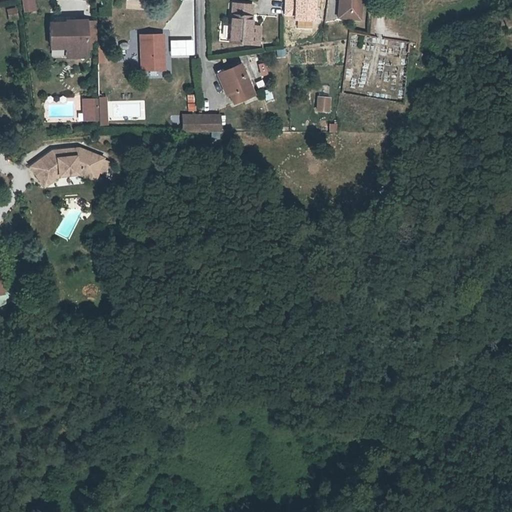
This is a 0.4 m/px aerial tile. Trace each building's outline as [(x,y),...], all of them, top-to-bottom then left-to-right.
[(21,0),(22,11),(33,11),(32,0),(21,0)] [(142,8),(140,0),(125,0),(126,9),(142,8)] [(305,0),(303,11),(321,15),(322,14),(324,5),(335,7),(336,3),(325,1),(321,0),(305,0)] [(349,0),(348,11),(343,11),(342,20),(360,23),(361,15),(365,15),(367,0),(349,0)] [(252,7),(232,6),(227,42),(247,44),(252,7)] [(21,26),(19,16),(12,17),(14,27),(21,26)] [(66,50),(86,49),(86,48),(84,21),(84,20),(69,21),(69,26),(49,27),(50,48),(66,47),(66,50)] [(95,40),(93,21),(84,21),(86,48),(89,48),(89,41),(95,40)] [(161,69),(161,35),(139,34),(140,69),(161,69)] [(170,55),(194,55),(194,38),(170,39),(170,55)] [(86,49),(66,50),(66,58),(87,57),(86,49)] [(220,71),(219,68),(211,71),(221,95),(225,94),(229,103),(249,95),(236,64),(220,71)] [(87,97),(87,118),(93,118),(92,109),(98,109),(98,97),(87,97)] [(325,104),(315,102),(312,114),(322,117),(325,104)] [(198,129),(198,112),(182,112),(182,128),(198,129)] [(218,114),(198,112),(198,129),(217,130),(218,114)] [(322,127),(320,135),(328,136),(330,129),(322,127)] [(54,155),(40,155),(24,168),(32,180),(44,173),(47,178),(50,175),(70,173),(72,174),(74,168),(89,172),(94,156),(80,149),(78,156),(70,153),(70,146),(53,148),(54,155)] [(78,156),(80,149),(74,146),(70,146),(70,153),(78,156)] [(74,168),(72,174),(86,180),(89,172),(74,168)] [(44,173),(32,180),(37,186),(47,178),(44,173)] [(95,229),(91,223),(81,229),(85,236),(89,234),(95,229)] [(0,286),(10,285),(8,274),(0,276),(0,286)] [(8,292),(0,293),(0,304),(10,302),(8,292)]
